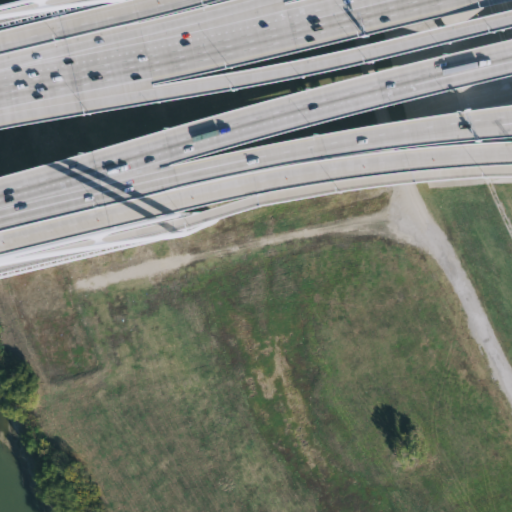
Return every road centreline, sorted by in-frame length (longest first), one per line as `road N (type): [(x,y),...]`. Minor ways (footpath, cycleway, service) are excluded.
road 1 (secondary): [(0,237),(245,180),(511,150)]
road 2 (track): [(344,0),(414,194),(511,390)]
road 3 (motorway): [(146,150),(511,56)]
road 4 (motorway): [(154,176),(511,118)]
road 5 (motorway): [(287,22),(0,80)]
road 6 (motorway): [(250,0),(0,80)]
road 7 (track): [(511,235),(470,140),(432,0)]
road 8 (motorway): [(366,49),(152,91)]
road 9 (secondary): [(156,0),(0,39)]
road 10 (motorway): [(0,206),(154,176)]
road 11 (motorway): [(0,198),(146,150)]
road 12 (motorway): [(152,91),(0,103)]
road 13 (motorway): [(511,12),(366,49)]
